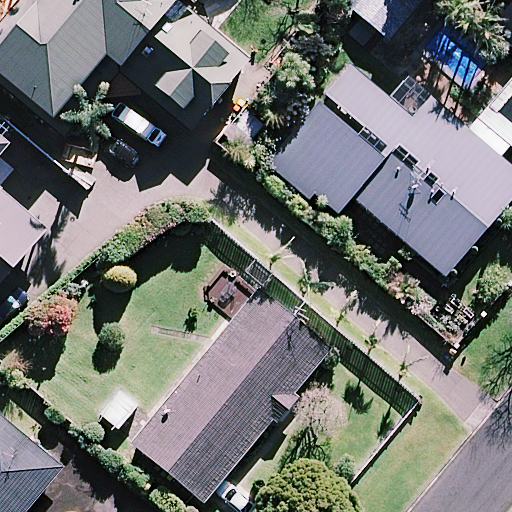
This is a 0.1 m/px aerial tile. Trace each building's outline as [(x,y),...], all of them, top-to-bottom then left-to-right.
[(218,41),(181,11),(190,0),(37,0),(0,46),(0,87),(55,132),(106,68),(124,82),(167,117),(172,111),(187,123),(196,112),(207,121),(241,78),(209,52),(218,41)] [(511,0),(500,0),(511,4),(511,14),(493,37),(511,53),(511,82),(467,137),(429,105),(413,125),(387,104),(406,81),(370,51),(273,167),(337,221),(352,203),(446,282),(511,203),(511,0)] [(430,0),(429,0),(353,0),(346,9),(389,47),(430,0)] [(0,335),(32,299),(0,270),(0,335)] [(330,358),(259,299),(133,450),(204,510),(330,358)] [(29,511),(61,473),(0,424),(0,511),(29,511)]
